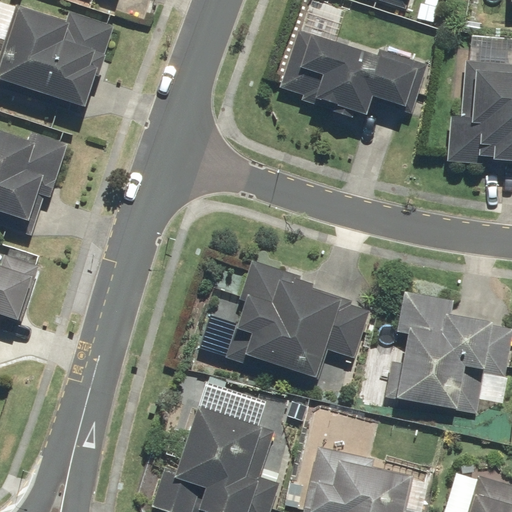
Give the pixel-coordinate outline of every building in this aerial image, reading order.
[(375,0),(412,11),(415,0),(375,0)] [(17,4),(0,58),(0,86),(90,114),(118,23),(72,9),(69,20),(17,4)] [(380,55),(301,30),(280,95),(369,123),(376,103),(412,114),(429,61),(383,47),(380,55)] [(511,63),(468,60),(464,116),(453,115),(449,163),(511,168),(511,63)] [(31,138),(0,128),(0,227),(33,239),(47,195),(54,197),(72,143),(33,130),(31,138)] [(4,264),(0,263),(0,324),(4,314),(24,321),(42,266),(7,255),(4,264)] [(249,299),(229,355),(295,379),(299,367),(321,375),(331,348),(356,357),(375,307),(314,285),(316,279),(253,257),(239,295),(249,299)] [(455,298),(404,291),(398,329),(410,331),(405,360),(393,358),(386,400),(503,418),(511,359),(511,325),(494,322),(495,316),(454,309),(455,298)] [(276,426),(202,401),(180,467),(167,462),(153,503),(180,511),(271,511),(282,481),(260,474),(276,426)] [(375,456),(318,444),(303,511),(413,511),(414,511),(407,509),(415,472),(373,463),(375,456)] [(511,511),(511,484),(480,475),(469,511),(511,511)]
